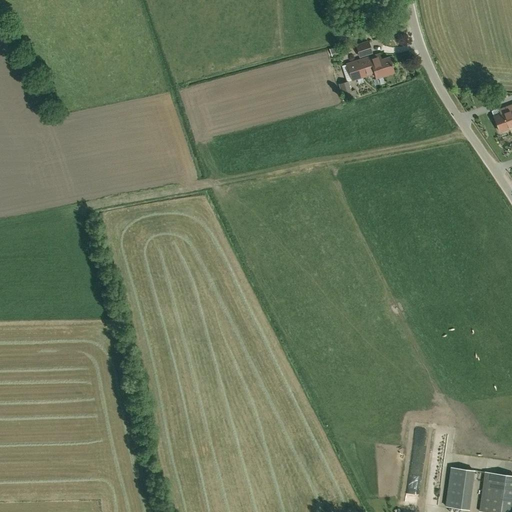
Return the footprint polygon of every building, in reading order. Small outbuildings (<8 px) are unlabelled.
[(368,43),(356,47),(359,57),(372,53),(368,43)] [(342,53),(340,46),(329,49),(331,57),(342,53)] [(351,81),(374,74),(371,64),(375,63),(381,61),(379,53),(372,55),(373,57),(347,65),(351,81)] [(371,64),(374,74),(376,78),(393,73),(389,59),(381,61),(375,63),(371,64)] [(343,102),(353,99),(348,81),(338,84),(343,102)] [(494,118),(499,132),(511,127),(511,105),(511,106),(499,111),(501,115),(494,118)] [(480,511),(482,511),(510,511),(511,502),(511,476),(485,473),(480,511)]
